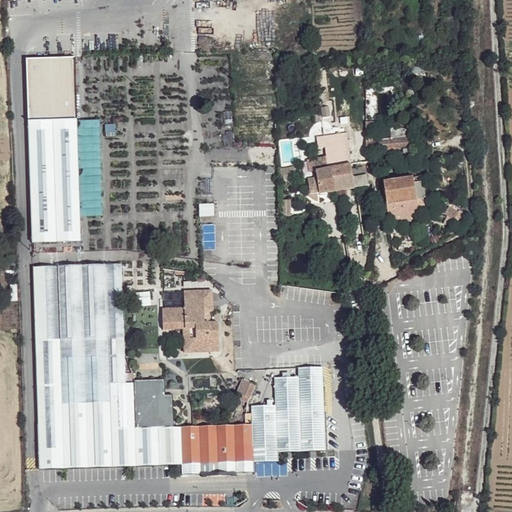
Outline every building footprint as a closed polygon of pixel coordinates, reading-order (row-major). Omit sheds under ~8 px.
[(26,63),(36,245),(84,243),(73,60),(26,63)] [(327,155),(314,158),(316,177),(309,179),(312,194),(336,189),(368,182),(367,172),(355,175),(353,166),(344,133),(326,137),(329,153),(326,153),(327,155)] [(412,137),(373,140),(373,149),(412,148),(412,137)] [(365,164),(353,166),(355,175),(367,172),(365,164)] [(414,176),(384,179),(386,202),(416,198),(415,185),(414,176)] [(423,183),(415,185),(416,198),(425,197),(423,183)] [(416,198),(386,202),(387,214),(419,211),(416,198)] [(200,205),(200,215),(213,215),(212,204),(200,205)] [(34,267),(35,360),(127,357),(124,351),(122,264),(34,267)] [(214,291),(185,291),(187,309),(165,309),(166,331),(185,329),(190,329),(193,354),(213,354),(213,342),(221,343),(220,323),(212,323),(205,323),(206,313),(211,313),(215,313),(214,291)] [(221,343),(213,342),(213,354),(222,354),(221,343)] [(127,357),(35,360),(37,390),(38,469),(60,469),(170,466),(177,466),(178,478),(215,476),(215,463),(255,462),(273,462),(274,452),(322,450),(320,410),(317,366),(293,367),(294,376),(269,378),(271,406),(247,408),(247,421),(247,427),(169,430),(168,396),(159,396),(159,381),(129,381),(127,357)] [(257,383),(243,376),(237,390),(239,392),(238,396),(248,399),(257,383)]
